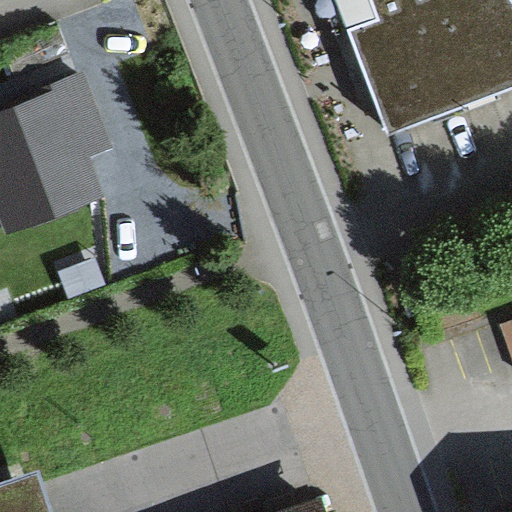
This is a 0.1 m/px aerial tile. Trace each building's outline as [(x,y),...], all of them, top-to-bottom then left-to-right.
[(379,109),(337,0),(322,0),(366,114),(379,109)] [(379,109),(389,134),(511,87),(511,0),(337,0),(349,30),(364,71),(379,109)] [(60,32),(3,51),(10,73),(67,53),(60,32)] [(0,213),(8,236),(108,200),(91,153),(110,146),(83,73),(55,83),(58,90),(0,110),(0,213)] [(511,324),(501,328),(511,356),(511,324)] [(52,511),(39,471),(0,485),(0,511),(52,511)] [(324,511),(317,491),(258,511),(324,511)]
